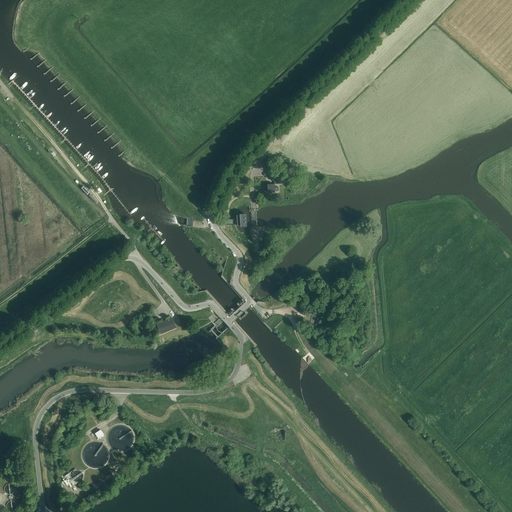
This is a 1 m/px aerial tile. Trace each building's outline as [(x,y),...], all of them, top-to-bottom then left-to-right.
[(283,183),(283,179),(274,180),(274,184),(267,184),(267,192),(275,192),(275,191),(278,191),(278,187),(275,187),(274,184),(283,183)] [(83,186),(81,188),(97,203),(99,201),(83,186)] [(240,226),(246,226),(245,213),(239,214),(239,215),(236,215),(236,221),(237,225),(240,225),(240,226)] [(172,317),(156,324),(161,334),(176,327),(172,317)] [(104,434),(101,430),(95,433),(98,438),(104,434)] [(14,488),(14,486),(13,484),(11,483),(10,482),(9,482),(8,482),(6,483),(5,484),(4,485),(3,487),(3,489),(3,490),(4,491),(5,492),(6,493),(8,493),(10,493),(11,493),(12,492),(13,491),(13,490),(14,489),(14,488)] [(16,504),(16,502),(15,500),(13,499),(12,499),(11,498),(9,499),(8,499),(7,500),(6,501),(6,502),(5,504),(6,506),(6,507),(7,508),(8,509),(10,509),(12,509),(13,509),(14,508),(15,506),(16,505),(16,504)]
